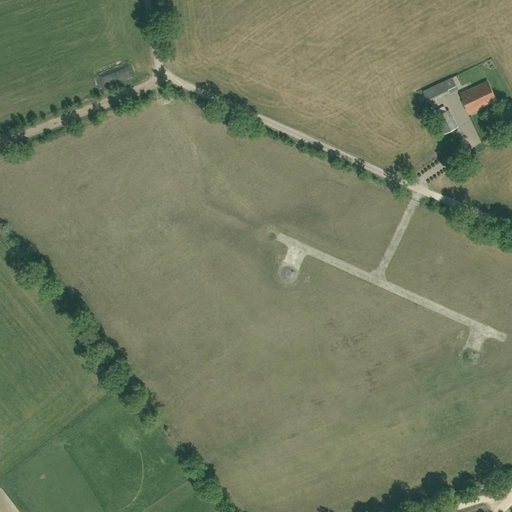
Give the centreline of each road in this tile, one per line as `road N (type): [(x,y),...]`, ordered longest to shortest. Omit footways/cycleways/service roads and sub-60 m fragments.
road 1 (track): [(511,227),(166,73)]
road 2 (track): [(166,73),(0,141)]
